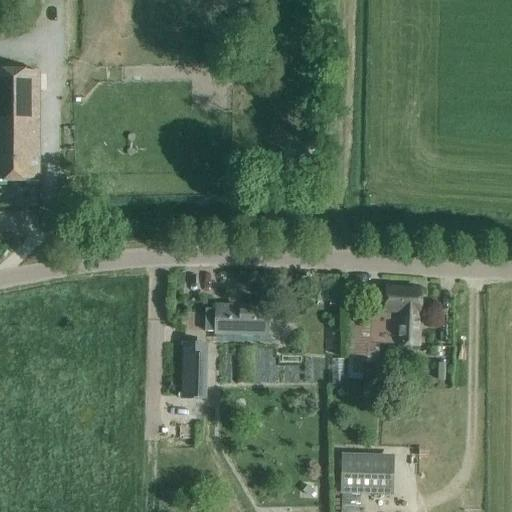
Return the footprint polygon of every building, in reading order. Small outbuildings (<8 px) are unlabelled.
[(0,181),(37,181),(38,181),(38,69),(0,68),(0,181)] [(350,321),(348,379),(362,379),(363,363),(367,363),(367,358),(379,358),(380,343),(398,344),(418,345),(420,310),(421,290),(386,287),(385,307),(385,310),(373,309),(372,322),(350,321)] [(205,332),(216,332),(216,334),(267,335),(268,307),(217,306),(216,309),(206,309),(205,332)] [(201,344),(184,344),(183,399),(199,399),(201,344)] [(332,358),(332,375),(344,376),(344,358),(332,358)] [(359,511),(360,493),(393,494),(394,454),(342,453),(341,492),(340,511),(359,511)] [(308,484),(302,491),(310,497),(315,491),(308,484)]
